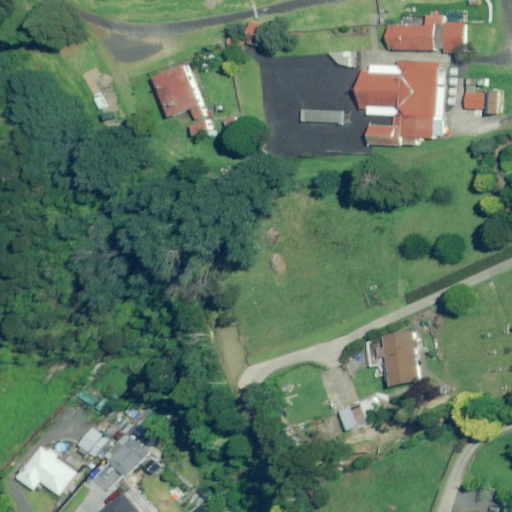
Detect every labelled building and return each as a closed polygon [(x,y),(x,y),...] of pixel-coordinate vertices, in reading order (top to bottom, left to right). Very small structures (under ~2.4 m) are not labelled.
[(446,22),(446,17),(429,17),(429,27),(391,26),(390,43),(395,43),(395,49),(437,51),(437,49),(445,49),(445,55),(454,56),(454,54),(466,54),(467,29),(467,22),(446,22)] [(280,27),(257,23),(253,45),(277,49),(280,27)] [(360,53),(345,52),(345,58),(351,59),(351,67),(359,68),(360,53)] [(371,75),(364,74),(362,106),(370,106),(369,116),(396,117),(396,127),(374,126),(373,147),(406,148),(406,146),(421,146),(421,143),(425,143),(425,139),(438,139),(438,136),(447,137),(448,121),(446,121),(448,70),(441,70),(441,63),(402,62),(402,66),(372,65),(371,75)] [(158,76),(175,118),(196,109),(200,119),(210,116),(189,64),(158,76)] [(487,90),(487,95),(476,94),(477,87),(467,86),(467,108),(486,109),(486,115),(497,115),(498,95),(498,91),(487,90)] [(349,113),(305,110),(304,122),(349,124),(349,113)] [(227,121),(234,139),(240,137),(239,134),(244,132),(238,117),(227,121)] [(215,131),(211,120),(196,126),(200,137),(215,131)] [(423,382),(419,346),(389,350),(393,386),(423,382)] [(384,418),(375,399),(344,412),(353,432),(384,418)] [(93,400),(88,407),(100,416),(105,409),(93,400)] [(63,415),(57,409),(48,420),(54,425),(63,415)] [(79,447),(76,452),(81,455),(84,451),(93,458),(105,441),(88,429),(76,445),(79,447)] [(135,468),(133,467),(139,460),(141,461),(146,455),(139,449),(136,453),(117,437),(100,459),(123,478),(125,475),(127,477),(135,468)] [(62,496),(78,474),(76,473),(82,465),(64,452),(58,460),(56,458),(57,456),(50,450),(48,453),(41,448),(19,479),(37,491),(43,482),(62,496)] [(152,511),(131,489),(123,496),(121,495),(102,511),(152,511)]
